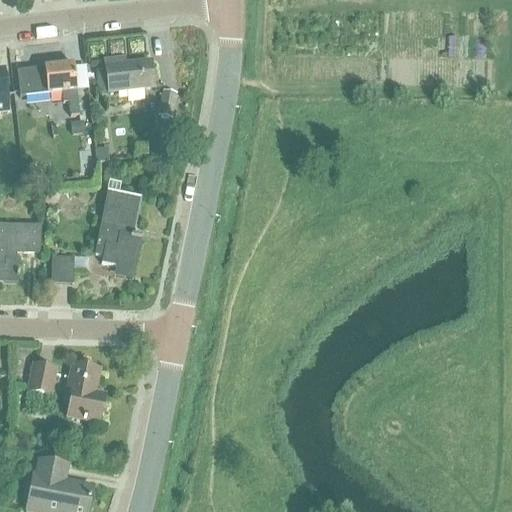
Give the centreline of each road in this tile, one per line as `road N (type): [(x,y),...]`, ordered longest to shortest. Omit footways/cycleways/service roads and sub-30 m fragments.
road 1 (tertiary): [(180,333),(230,6)]
road 2 (tertiary): [(139,511),(180,333)]
road 3 (residential): [(0,329),(180,333)]
road 4 (residential): [(63,23),(230,6)]
